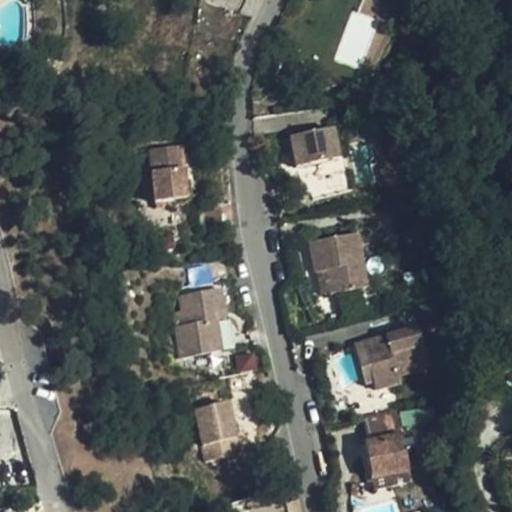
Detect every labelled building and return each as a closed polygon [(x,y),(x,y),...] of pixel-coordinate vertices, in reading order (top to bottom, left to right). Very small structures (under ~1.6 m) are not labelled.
[(339,138),(345,168),(354,167),(348,136),(339,138)] [(299,162),(303,177),(345,168),(339,138),(297,147),(297,150),(299,162)] [(299,162),(297,150),(290,152),(292,163),(299,162)] [(159,218),(189,215),(184,163),(154,166),(159,218)] [(369,245),(319,256),(326,285),(338,283),(343,306),(380,298),(369,245)] [(192,376),(231,369),(224,330),(232,328),(230,320),(228,305),(180,314),(192,376)] [(224,330),(231,369),(244,366),(236,319),(230,320),(232,328),(224,330)] [(430,339),(375,356),(387,395),(389,404),(414,396),(412,388),(442,378),(430,339)] [(387,395),(375,356),(365,359),(377,397),(387,395)] [(212,476),(237,470),(234,454),(246,452),(238,416),(201,423),(212,476)] [(415,450),(411,425),(377,433),(381,457),(374,459),(383,493),(418,485),(410,451),(415,450)] [(234,454),(237,470),(249,467),(246,452),(234,454)]
